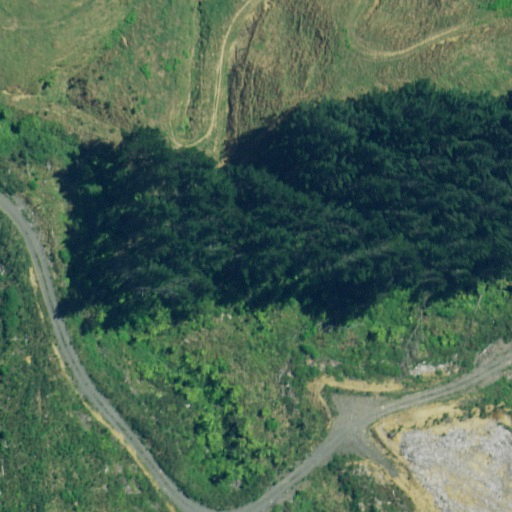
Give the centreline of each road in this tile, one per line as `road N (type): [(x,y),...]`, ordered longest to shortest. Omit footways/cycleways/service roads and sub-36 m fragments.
road 1 (track): [(0,244),(94,332),(134,426),(247,511)]
road 2 (track): [(250,511),(292,406),(506,511)]
